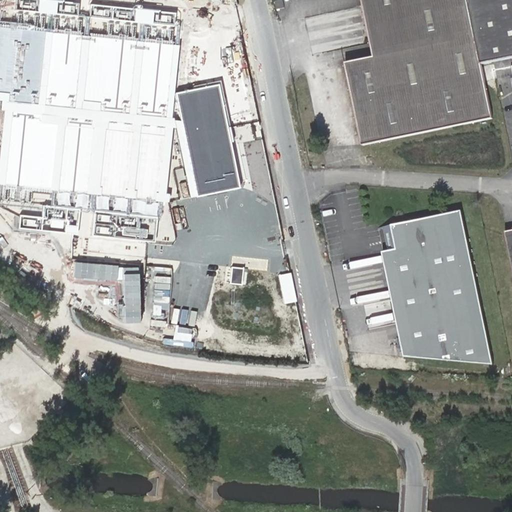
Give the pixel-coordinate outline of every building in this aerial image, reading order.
[(511,0),(362,0),(372,49),(343,56),(360,139),(489,114),(478,66),(511,59),(511,0)] [(245,185),(224,80),(176,89),(182,121),(176,120),(176,119),(170,118),(178,44),(0,23),(0,95),(5,96),(0,142),(0,206),(19,216),(18,228),(77,233),(80,195),(97,197),(93,235),(155,242),(159,200),(166,201),(175,127),(183,128),(197,195),(245,185)] [(497,366),(464,212),(393,227),(392,230),(395,251),(388,253),(410,362),(497,366)] [(511,231),(503,234),(511,275),(511,231)] [(231,267),(230,282),(243,283),(244,268),(231,267)] [(293,273),(278,276),(284,303),(299,300),(293,273)]
